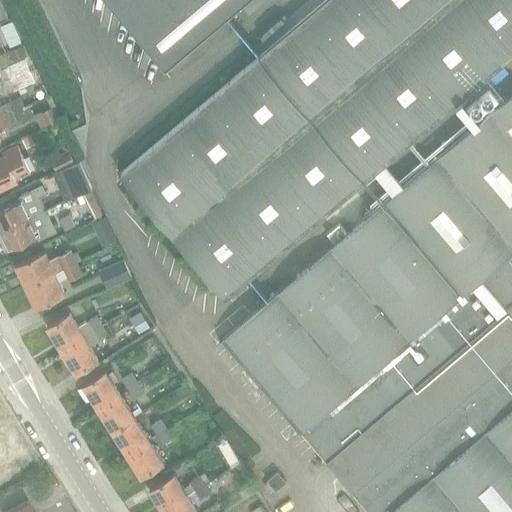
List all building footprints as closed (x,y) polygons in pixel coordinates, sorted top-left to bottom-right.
[(107,0),(164,67),(242,0),(107,0)] [(224,294),(511,50),(511,0),(322,0),(120,171),(224,294)] [(15,31),(4,36),(9,47),(20,42),(15,31)] [(20,45),(3,52),(14,77),(31,70),(25,57),(20,45)] [(32,71),(20,76),(24,86),(36,80),(32,71)] [(511,511),(511,92),(222,337),(370,511),(511,511)] [(20,96),(8,101),(13,110),(19,107),(24,105),(20,96)] [(8,101),(0,104),(0,115),(13,110),(8,101)] [(46,127),(59,120),(57,117),(60,115),(56,106),(53,107),(52,106),(39,112),(46,127)] [(0,141),(1,141),(0,139),(0,128),(18,120),(13,110),(0,115),(0,141)] [(30,133),(21,137),(25,147),(34,142),(30,133)] [(0,187),(16,180),(15,178),(30,172),(17,145),(1,152),(3,155),(0,156),(0,187)] [(56,168),(73,160),(69,149),(51,158),(56,168)] [(89,187),(85,179),(78,165),(68,170),(74,184),(73,184),(77,193),(89,187)] [(19,199),(0,207),(0,229),(29,216),(44,208),(39,196),(46,193),(41,183),(17,195),(19,199)] [(102,213),(90,188),(76,196),(80,204),(85,201),(93,217),(102,213)] [(56,230),(51,221),(46,209),(29,217),(29,216),(0,229),(0,230),(8,248),(37,235),(38,238),(56,230)] [(64,230),(83,221),(78,211),(70,215),(69,214),(59,219),(64,230)] [(105,216),(92,222),(102,245),(115,239),(105,216)] [(44,249),(15,263),(25,284),(63,267),(57,255),(49,259),(44,249)] [(70,249),(57,255),(63,267),(76,261),(70,249)] [(107,287),(131,276),(124,260),(99,271),(107,287)] [(54,271),(25,285),(36,307),(65,293),(59,280),(67,276),(68,279),(81,273),(76,261),(63,267),(54,271)] [(140,310),(130,316),(138,329),(148,323),(140,310)] [(96,314),(77,326),(69,312),(46,326),(61,349),(102,323),(96,314)] [(97,358),(89,345),(108,333),(102,323),(61,349),(75,372),(97,358)] [(105,371),(83,385),(97,407),(119,393),(105,371)] [(132,372),(121,379),(127,388),(138,382),(138,381),(132,372)] [(138,382),(127,388),(128,389),(134,398),(144,391),(138,382)] [(111,430),(134,416),(119,393),(97,407),(111,430)] [(125,452),(148,438),(134,416),(111,430),(125,452)] [(156,434),(166,427),(160,418),(150,424),(156,434)] [(156,434),(162,443),(173,437),(166,427),(156,434)] [(148,438),(125,452),(140,476),(163,462),(148,438)] [(286,481),(277,470),(266,480),(275,491),(286,481)] [(162,510),(186,495),(173,474),(149,489),(162,510)] [(194,490),(205,483),(200,474),(188,482),(194,490)] [(197,511),(192,504),(211,491),(205,483),(194,490),(186,495),(162,510),(162,511),(197,511)] [(33,511),(27,500),(4,511),(33,511)]
